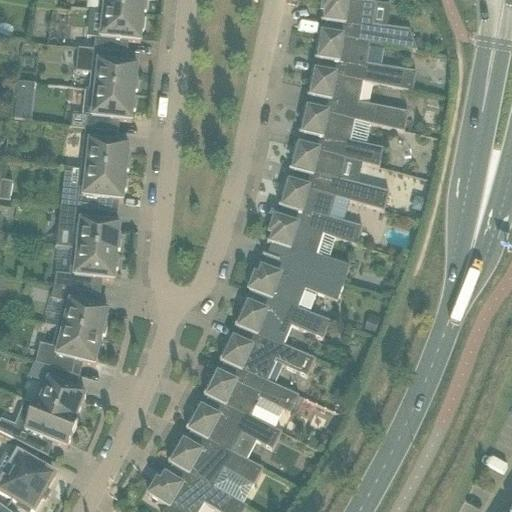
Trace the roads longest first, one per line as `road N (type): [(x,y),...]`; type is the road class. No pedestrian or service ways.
road 1 (residential): [(275,0),(201,295),(165,321)]
road 2 (residential): [(165,321),(153,287),(187,0)]
road 3 (primary): [(359,511),(425,383),(471,245)]
road 4 (residential): [(87,511),(121,450),(165,321)]
road 5 (primary): [(486,85),(471,156),(471,245)]
